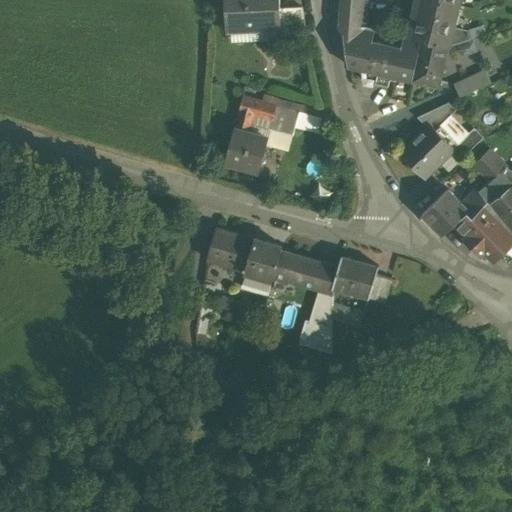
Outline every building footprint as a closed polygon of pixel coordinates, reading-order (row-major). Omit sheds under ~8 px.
[(224,0),(226,30),(281,28),(282,28),(281,7),(280,0),(224,0)] [(342,0),(341,21),(365,27),(367,0),(342,0)] [(418,0),(367,0),(365,27),(374,29),(372,41),(401,48),(404,36),(388,32),(389,26),(412,29),(418,0)] [(418,0),(412,29),(410,37),(421,39),(448,45),(449,45),(458,0),(418,0)] [(302,6),(281,7),(282,28),(281,28),(281,36),(305,35),(302,6)] [(410,37),(404,36),(401,48),(372,41),(374,29),(365,27),(341,21),(348,66),(365,70),(362,80),(388,86),(391,76),(412,80),(421,39),(410,37)] [(448,45),(421,39),(412,80),(439,87),(448,45)] [(484,69),(454,84),(460,97),(491,82),(484,69)] [(499,90),(511,84),(511,73),(495,81),(499,90)] [(277,106),(244,97),(241,107),(255,110),(253,114),(268,118),(273,119),(277,106)] [(299,112),(277,106),(273,119),(272,124),(270,124),(269,129),(293,135),(295,127),(299,112)] [(255,110),(241,107),(236,128),(248,132),(253,114),(255,110)] [(326,120),(299,112),(295,127),(322,134),(326,120)] [(453,147),(430,123),(400,152),(424,177),(449,153),(454,148),(453,147)] [(474,127),(453,147),(454,148),(449,153),(457,162),(483,137),(474,127)] [(236,128),(235,128),(226,163),(227,163),(258,171),(258,172),(259,172),(269,137),(248,132),(236,128)] [(506,166),(489,148),(474,163),(490,180),(499,172),(506,166)] [(511,171),(506,166),(499,172),(511,187),(511,171)] [(511,187),(499,172),(490,180),(479,189),(487,201),(489,203),(488,203),(511,232),(511,187)] [(464,204),(449,188),(421,214),(442,235),(468,210),(469,209),(464,204)] [(479,189),(464,204),(469,209),(468,210),(473,216),(487,201),(479,189)] [(511,236),(511,232),(488,203),(489,203),(487,201),(473,216),(468,210),(454,223),(466,235),(463,238),(480,255),(484,252),(494,262),(504,251),(501,247),(511,236)] [(332,294),(332,288),(338,267),(281,250),(282,245),(254,237),(253,239),(216,228),(206,260),(245,270),(244,273),(272,280),(273,277),(318,290),(332,294)] [(342,255),(338,267),(332,288),(369,298),(376,273),(378,265),(342,255)] [(376,273),(369,298),(385,302),(392,278),(376,273)] [(332,304),(332,294),(318,290),(309,322),(306,320),(299,343),(332,354),(332,318),(332,304)] [(364,314),(332,304),(332,318),(360,326),(364,314)]
